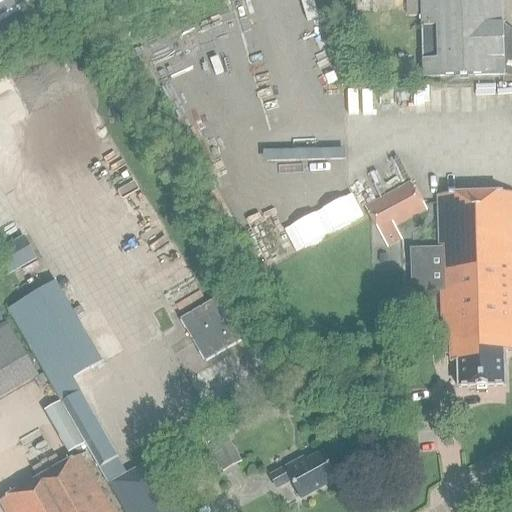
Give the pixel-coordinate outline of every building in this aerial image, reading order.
[(420,0),(406,1),(406,17),(421,16),(423,78),(503,76),(500,0),(420,0)] [(393,229),(425,212),(410,185),(363,210),(385,250),(400,241),(393,229)] [(438,253),(409,254),(409,272),(410,299),(416,298),(439,298),(439,319),(443,319),(444,333),(449,333),(449,339),(438,340),(439,356),(449,356),(450,364),(456,364),(457,389),(503,388),(502,353),(511,352),(511,343),(511,339),(511,338),(511,194),(436,197),(438,253)] [(0,250),(0,266),(6,277),(35,260),(22,238),(0,250)] [(61,406),(79,395),(72,383),(103,364),(54,283),(4,312),(42,376),(47,383),(59,403),(61,406)] [(247,338),(222,296),(180,321),(205,363),(247,338)] [(47,383),(42,376),(34,380),(39,387),(47,383)] [(108,486),(126,476),(79,395),(61,406),(84,445),(108,486)] [(84,445),(61,406),(59,403),(49,409),(74,451),(84,445)] [(224,434),(205,445),(222,474),(241,463),(224,434)] [(335,482),(321,456),(305,464),(302,460),(269,478),(275,490),(288,483),(299,502),(335,482)] [(109,511),(79,458),(0,503),(0,505),(4,511),(109,511)] [(183,511),(155,461),(109,488),(122,511),(183,511)]
